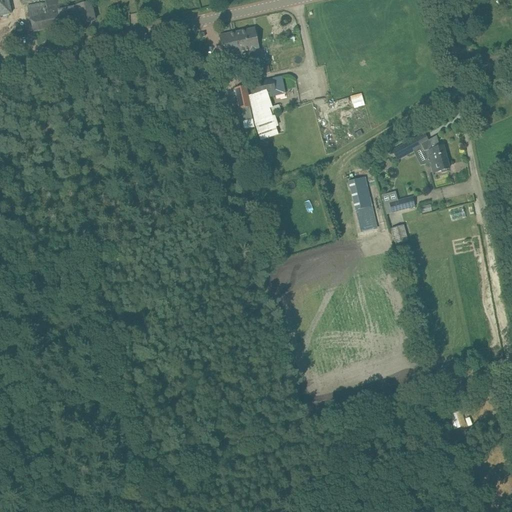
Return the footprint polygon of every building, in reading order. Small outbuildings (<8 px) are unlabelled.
[(0,0),(0,16),(11,14),(8,0),(0,0)] [(22,0),(23,3),(35,0),(45,0),(47,6),(28,10),(33,32),(60,26),(57,11),(55,4),(54,0),(22,0)] [(77,7),(57,11),(60,26),(80,21),(81,24),(95,21),(91,3),(77,6),(77,7)] [(236,33),(240,54),(248,52),(250,60),(260,58),(258,50),(254,29),(236,33)] [(236,33),(220,36),(224,57),(240,54),(236,33)] [(256,67),(257,75),(270,73),(268,64),(256,67)] [(252,97),(257,95),(262,94),(263,98),(269,97),(285,93),(281,76),(260,81),(259,75),(248,78),(251,94),(252,97)] [(246,87),(235,89),(239,110),(238,111),(240,121),(252,119),(246,87)] [(261,140),(278,134),(269,108),(272,107),(269,97),(263,98),(262,94),(257,95),(252,97),(251,94),(249,95),(255,123),(261,140)] [(353,105),(364,101),(361,94),(350,97),(353,105)] [(425,134),(401,146),(406,155),(415,150),(426,146),(433,172),(438,171),(438,172),(449,169),(443,146),(439,147),(436,137),(428,141),(425,134)] [(262,151),(266,163),(273,161),(269,149),(262,151)] [(246,165),(242,152),(236,154),(240,167),(246,165)] [(374,221),(371,207),(372,207),(365,178),(348,182),(355,211),(361,210),(363,223),(374,221)] [(410,193),(407,180),(402,182),(404,194),(410,193)] [(412,197),(389,204),(392,212),(398,211),(398,212),(414,207),(412,197)] [(408,241),(403,225),(390,229),(395,245),(408,241)] [(455,369),(453,363),(453,362),(451,363),(432,369),(434,375),(455,369)] [(453,397),(451,389),(440,393),(442,400),(453,397)] [(449,410),(454,429),(465,426),(460,407),(449,410)]
